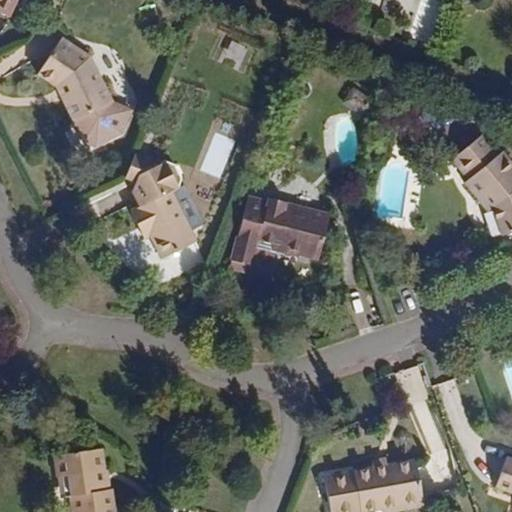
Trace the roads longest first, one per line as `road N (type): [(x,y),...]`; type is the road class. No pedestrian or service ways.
road 1 (track): [(511,102),(239,0)]
road 2 (residential): [(511,288),(277,384)]
road 3 (residential): [(277,384),(45,322)]
road 4 (residential): [(277,384),(281,457),(261,511)]
